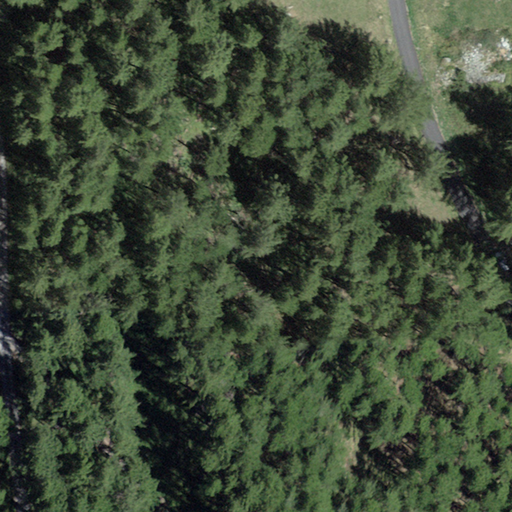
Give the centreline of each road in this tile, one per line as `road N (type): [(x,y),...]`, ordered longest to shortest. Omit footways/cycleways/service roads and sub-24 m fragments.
road 1 (track): [(0,86),(13,171),(18,341)]
road 2 (track): [(511,172),(417,45),(398,0)]
road 3 (track): [(18,341),(20,511)]
